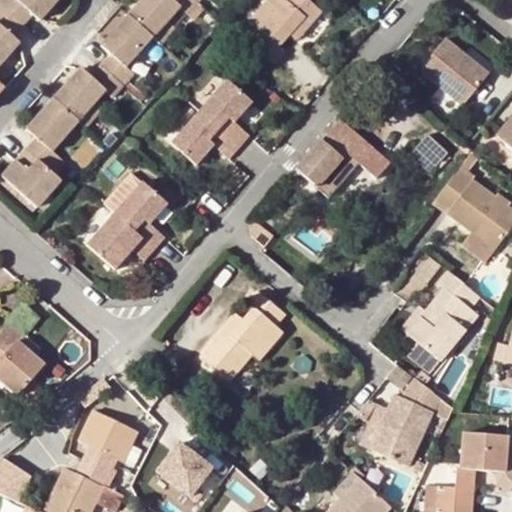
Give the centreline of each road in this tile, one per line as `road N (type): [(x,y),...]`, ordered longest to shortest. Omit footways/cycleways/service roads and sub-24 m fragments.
road 1 (residential): [(223,230),(420,0)]
road 2 (residential): [(355,406),(377,378),(376,360),(223,230)]
road 3 (residential): [(0,234),(129,348)]
road 4 (residential): [(108,3),(0,129)]
road 5 (residential): [(0,441),(129,348)]
road 6 (residential): [(129,348),(223,230)]
